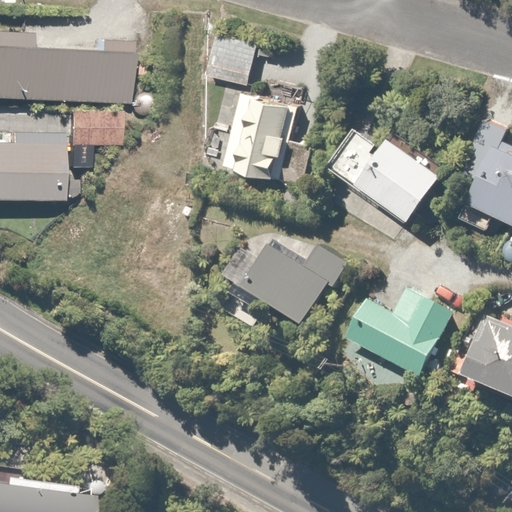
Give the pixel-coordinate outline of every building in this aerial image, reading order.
[(271,39),(215,27),(205,73),(261,85),(271,39)] [(134,47),(0,43),(0,97),(133,101),(134,47)] [(308,105),(248,87),(226,161),(286,179),(308,105)] [(124,108),(72,108),(72,143),(124,143),(124,108)] [(358,138),(341,165),(433,224),(469,169),(416,135),(405,151),(380,136),(373,148),(358,138)] [(66,141),(0,139),(0,197),(65,199),(66,141)] [(511,141),(484,206),(511,217),(511,141)] [(256,255),(243,280),(257,287),(249,303),(280,320),(285,309),(328,331),(363,265),(328,247),(320,262),(287,245),(276,265),(256,255)] [(414,317),(385,304),(353,376),(410,401),(421,375),(448,387),(480,315),(426,291),(414,317)] [(511,355),(501,385),(511,389),(511,355)] [(23,468),(0,466),(0,511),(102,511),(104,494),(21,486),(23,468)]
